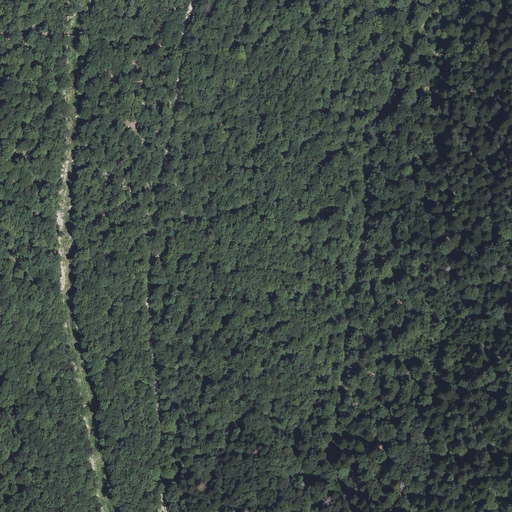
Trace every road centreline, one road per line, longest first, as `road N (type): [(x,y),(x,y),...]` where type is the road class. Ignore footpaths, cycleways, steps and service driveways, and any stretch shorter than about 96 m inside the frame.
road 1 (track): [(451,0),(393,78),(368,135),(331,452),(356,511)]
road 2 (track): [(115,511),(86,391),(64,241),(74,41),(85,0)]
road 3 (track): [(164,511),(154,220),(195,0)]
